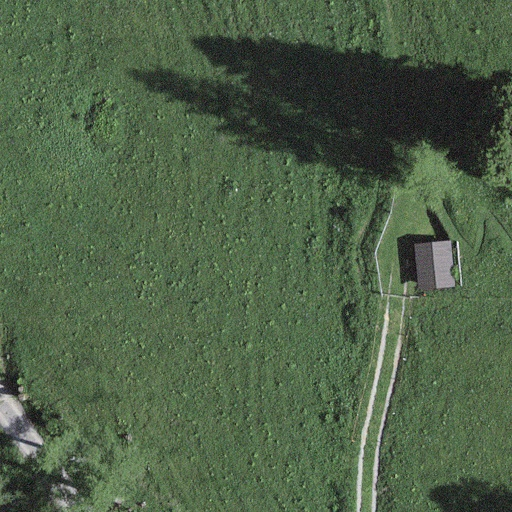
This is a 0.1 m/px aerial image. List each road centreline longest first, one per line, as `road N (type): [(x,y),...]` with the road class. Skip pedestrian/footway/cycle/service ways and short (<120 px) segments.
road 1 (track): [(364,511),(405,234)]
road 2 (track): [(78,511),(0,410)]
